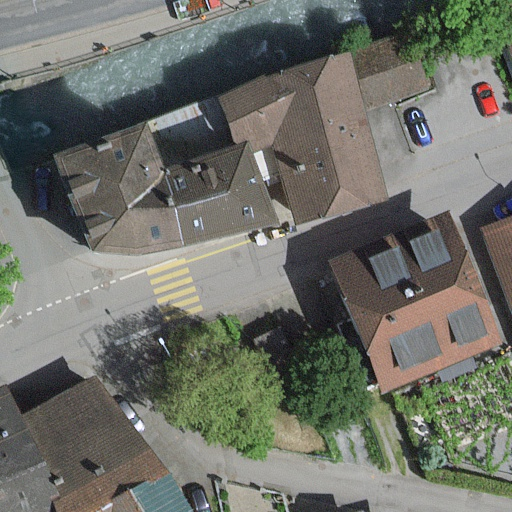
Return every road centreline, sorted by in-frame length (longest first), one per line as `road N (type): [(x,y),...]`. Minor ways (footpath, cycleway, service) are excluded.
road 1 (residential): [(96,313),(147,406),(181,436),(335,480),(505,511)]
road 2 (residential): [(511,169),(96,313)]
road 3 (residential): [(76,321),(0,191)]
